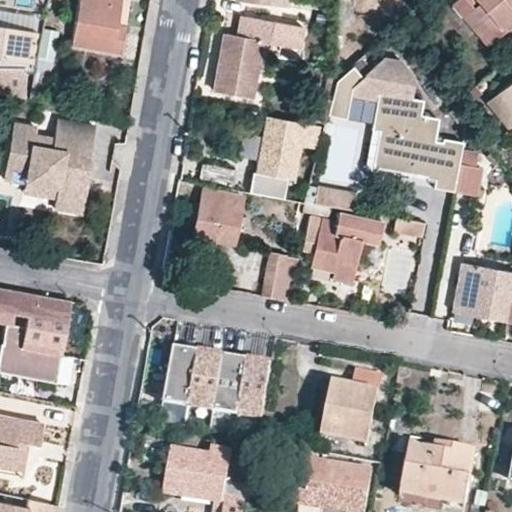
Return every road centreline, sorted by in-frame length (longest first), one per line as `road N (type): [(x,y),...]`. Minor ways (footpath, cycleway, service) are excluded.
road 1 (residential): [(129,291),(511,363)]
road 2 (residential): [(180,0),(129,291)]
road 3 (residential): [(129,291),(88,511)]
road 4 (unknown): [(415,345),(437,199)]
road 5 (residential): [(0,268),(129,291)]
